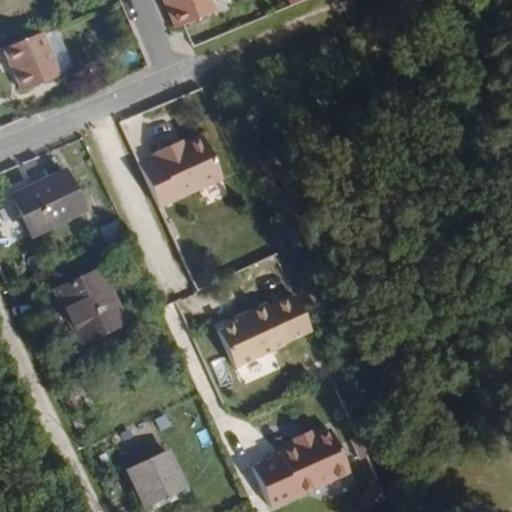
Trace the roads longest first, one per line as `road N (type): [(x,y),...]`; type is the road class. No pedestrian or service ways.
road 1 (residential): [(0,146),(168,75)]
road 2 (track): [(190,66),(352,0)]
